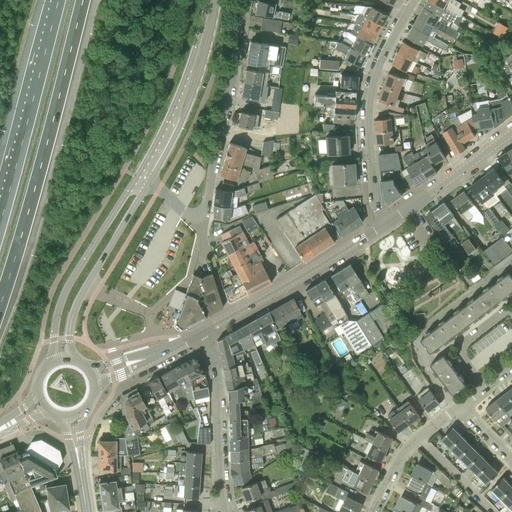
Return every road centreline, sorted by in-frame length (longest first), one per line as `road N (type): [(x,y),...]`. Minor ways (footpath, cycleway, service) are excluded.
road 1 (motorway): [(0,311),(82,0)]
road 2 (residential): [(142,180),(182,214),(206,210),(247,0)]
road 3 (unclassified): [(379,228),(369,81),(412,0)]
road 4 (motorway): [(58,0),(0,218)]
road 5 (tertiary): [(204,330),(379,228)]
road 6 (secondary): [(142,180),(192,78),(212,0)]
road 7 (residential): [(226,511),(204,330)]
road 8 (tertiary): [(379,228),(511,132)]
road 9 (secondary): [(114,225),(100,232),(66,289),(53,360)]
road 10 (secondary): [(73,358),(75,307),(114,225)]
road 11 (residential): [(373,511),(404,450),(460,407)]
